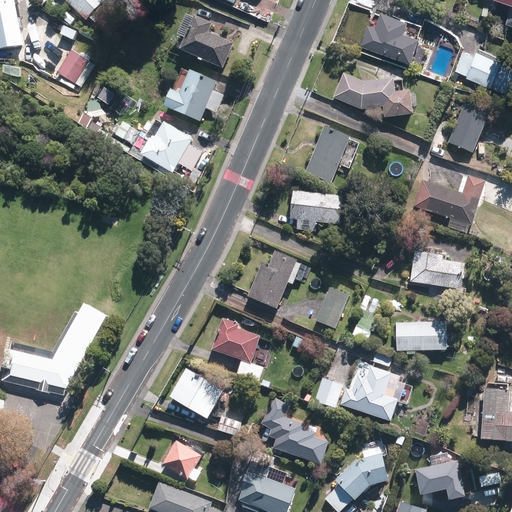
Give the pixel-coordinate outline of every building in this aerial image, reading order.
[(103,0),(74,0),(73,2),(88,17),(103,0)] [(19,2),(0,4),(0,47),(25,44),(19,2)] [(400,23),(379,16),(374,31),(367,29),(361,45),(406,60),(412,42),(395,37),(400,23)] [(216,24),(202,17),(188,48),(227,65),(237,44),(212,32),(216,24)] [(91,60),(78,52),(66,70),(78,79),(91,60)] [(509,69),(477,55),(467,77),(499,91),(509,69)] [(180,91),(174,105),(204,119),(220,82),(197,72),(187,94),(180,91)] [(407,116),(404,96),(390,97),(389,85),(363,88),(344,79),(335,99),(359,109),(381,107),(383,118),(407,116)] [(484,113),(464,106),(449,144),(469,151),(484,113)] [(131,122),(139,130),(151,120),(143,111),(131,122)] [(126,139),(127,138),(136,144),(142,134),(133,129),(134,127),(123,120),(115,132),(126,139)] [(196,139),(172,124),(161,141),(159,140),(150,153),(176,170),(196,139)] [(345,141),(323,132),(306,173),(327,181),(345,141)] [(460,199),(421,186),(414,207),(468,224),(480,188),(465,183),(460,199)] [(338,199),(294,194),(291,221),(335,225),(338,199)] [(292,261),(274,254),(267,274),(259,271),(248,299),(273,309),(292,261)] [(437,258),(415,254),(410,282),(460,290),(464,267),(436,262),(437,258)] [(349,295),(334,289),(320,322),(336,328),(349,295)] [(59,362),(9,353),(2,386),(72,398),(113,321),(90,305),(59,362)] [(377,318),(365,313),(358,328),(370,333),(377,318)] [(235,328),(222,323),(213,350),(249,362),(256,340),(233,332),(235,328)] [(442,326),(396,327),(397,352),(443,350),(442,326)] [(380,350),(376,360),(394,367),(398,357),(380,350)] [(387,376),(369,370),(365,381),(356,378),(351,394),(344,392),(340,405),(387,421),(394,402),(380,397),(387,376)] [(220,391),(188,374),(173,401),(205,419),(220,391)] [(343,385),(325,379),(318,400),(336,407),(343,385)] [(507,394),(483,392),(480,439),(511,441),(511,415),(505,415),(507,394)] [(287,408),(277,403),(267,423),(276,428),(287,408)] [(225,415),(221,430),(241,436),(245,421),(225,415)] [(301,426),(283,420),(273,448),(318,463),(325,445),(311,440),(313,436),(300,431),(301,426)] [(410,435),(399,432),(396,444),(407,447),(410,435)] [(198,459),(175,445),(162,465),(185,479),(198,459)] [(386,479),(382,457),(354,463),(337,481),(353,496),(366,483),(386,479)] [(454,465),(416,473),(420,495),(445,490),(447,496),(460,494),(454,465)] [(502,471),(479,477),(482,486),(504,481),(502,471)] [(286,511),(295,490),(260,478),(251,504),(274,511),(286,511)] [(205,511),(208,506),(160,487),(151,509),(158,511),(205,511)] [(422,511),(423,510),(403,502),(399,511),(422,511)]
